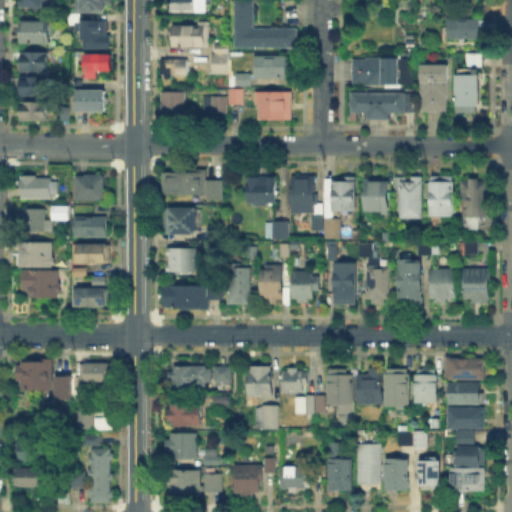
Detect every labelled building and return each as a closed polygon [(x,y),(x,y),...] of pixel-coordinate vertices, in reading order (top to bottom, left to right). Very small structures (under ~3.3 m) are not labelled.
[(23,8),(23,0),(50,0),(50,8),(23,8)] [(82,13),(82,0),(108,0),(108,13),(82,13)] [(177,0),(208,0),(208,12),(177,12),(177,0)] [(237,1),(258,1),(258,26),(301,26),(301,48),(237,48),(237,1)] [(108,20),(108,35),(114,35),(114,49),(86,49),(86,20),(108,20)] [(450,39),(450,20),(484,20),(484,40),(450,39)] [(22,44),(22,21),(51,21),(51,44),(22,44)] [(213,45),(213,47),(176,47),(176,25),(213,25),(213,45)] [(229,56),(214,56),(213,56),(213,45),(229,45),(229,56)] [(22,73),(23,53),(50,53),(50,73),(22,73)] [(485,54),(485,66),(468,66),(468,54),(485,54)] [(86,71),(86,56),(114,56),(114,71),(86,71)] [(214,74),(214,56),(229,56),(229,74),(214,74)] [(257,57),(291,57),(291,79),(257,79),(257,57)] [(402,60),(402,63),(418,63),(418,83),(402,83),(402,86),(357,86),(357,59),(402,60)] [(164,77),(164,62),(189,62),(189,77),(164,77)] [(419,63),(447,63),(447,96),(445,96),(445,109),(421,109),(421,96),(419,96),(419,63)] [(253,76),(253,87),(239,87),(239,76),(253,76)] [(480,77),(480,116),(460,116),(461,77),(480,77)] [(24,96),(24,78),(50,78),(50,96),(24,96)] [(231,105),(231,89),(245,89),(245,105),(231,105)] [(106,93),(106,111),(80,111),(80,93),(106,93)] [(294,93),(294,124),(259,123),(260,93),(294,93)] [(164,124),(164,94),(187,94),(187,124),(164,124)] [(395,113),(395,121),(366,121),(366,113),(355,113),(355,94),(414,94),(414,113),(395,113)] [(205,114),(205,97),(228,97),(228,114),(205,114)] [(23,121),(23,102),(51,102),(51,121),(23,121)] [(72,108),(72,120),(63,120),(63,108),(72,108)] [(207,173),(207,181),(223,181),(223,201),(207,201),(207,194),(166,194),(166,173),(207,173)] [(317,214),(312,214),(293,214),(293,176),(317,176),(317,214)] [(79,201),(79,177),(106,177),(106,201),(79,201)] [(366,212),(366,177),(391,177),(391,212),(366,212)] [(23,199),(23,178),(52,178),(52,199),(23,199)] [(250,178),(276,178),(276,206),(250,206),(250,178)] [(399,219),(399,179),(424,179),(424,219),(399,219)] [(481,219),(466,219),(466,180),(490,180),(489,219),(481,219)] [(331,214),(331,181),(357,181),(357,215),(331,214)] [(432,217),(433,181),(455,181),(455,217),(432,217)] [(67,218),(67,204),(50,204),(50,218),(67,218)] [(25,230),(25,210),(47,210),(47,230),(25,230)] [(197,210),(197,234),(166,234),(166,210),(197,210)] [(323,220),(323,230),(312,230),(312,214),(317,214),(323,214),(323,220)] [(108,218),(108,238),(78,238),(78,218),(108,218)] [(466,231),(466,219),(481,219),(481,231),(466,231)] [(323,237),(323,230),(323,220),(342,220),(342,237),(323,237)] [(269,238),(269,223),(290,223),(290,238),(269,238)] [(468,254),(468,242),(480,242),(480,254),(468,254)] [(272,257),(272,244),(291,244),(291,257),(272,257)] [(24,267),(24,245),(54,245),(53,267),(24,267)] [(247,257),(248,245),(257,245),(257,257),(247,257)] [(362,256),(362,245),(375,245),(375,256),(362,256)] [(415,257),(415,245),(434,246),(434,257),(415,257)] [(109,247),(108,262),(81,262),(81,246),(109,247)] [(328,259),(328,246),(339,246),(339,259),(328,259)] [(169,273),(169,248),(200,248),(200,273),(169,273)] [(336,261),(357,261),(357,306),(336,306),(336,261)] [(402,298),(402,261),(424,261),(424,298),(402,298)] [(369,304),(369,263),(392,264),(391,304),(369,304)] [(263,296),(263,266),(284,267),(284,296),(263,296)] [(232,304),(232,268),(253,268),(253,305),(232,304)] [(432,299),(432,269),(456,270),(456,299),(432,299)] [(491,295),(491,306),(474,306),(474,295),(466,295),(466,270),(491,270),(491,295)] [(295,272),(316,272),(316,286),(315,286),(315,302),(294,302),(295,272)] [(25,298),(25,273),(61,274),(61,298),(25,298)] [(95,290),(95,279),(108,279),(108,306),(80,306),(80,290),(95,290)] [(210,311),(165,311),(165,287),(210,288),(210,285),(224,285),(224,300),(210,300),(210,311)] [(448,380),(448,359),(486,359),(486,380),(448,380)] [(53,363),(53,391),(20,391),(20,363),(53,363)] [(84,363),(116,363),(115,381),(102,381),(102,384),(84,384),(84,363)] [(216,383),(216,367),(232,367),(231,383),(216,383)] [(307,368),(307,393),(285,393),(285,367),(307,368)] [(325,372),(325,403),(351,403),(351,373),(344,373),(344,367),(327,367),(327,372),(325,372)] [(390,406),(390,367),(409,367),(409,406),(390,406)] [(273,368),(273,398),(250,398),(250,368),(273,368)] [(383,404),(361,403),(361,375),(370,375),(370,368),(384,368),(383,404)] [(174,389),(174,370),(209,370),(208,389),(174,389)] [(417,403),(418,371),(438,371),(438,403),(417,403)] [(73,379),(73,395),(59,394),(59,379),(73,379)] [(450,403),(450,385),(483,385),(483,404),(450,403)] [(314,411),(314,393),(323,393),(323,411),(314,411)] [(293,411),(293,396),(312,396),(312,411),(293,411)] [(203,406),(203,427),(171,427),(171,405),(203,406)] [(259,431),(259,407),(279,407),(279,431),(259,431)] [(450,429),(450,409),(487,409),(487,429),(450,429)] [(77,431),(77,417),(90,417),(90,431),(77,431)] [(98,431),(98,420),(116,420),(116,431),(98,431)] [(401,448),(401,429),(428,430),(428,448),(401,448)] [(170,459),(170,433),(199,433),(198,460),(170,459)] [(459,444),(459,434),(476,434),(476,444),(459,444)] [(20,462),(20,442),(46,442),(46,462),(20,462)] [(460,464),(460,447),(485,447),(485,464),(460,464)] [(91,503),(91,449),(114,449),(114,503),(91,503)] [(206,466),(206,451),(220,451),(220,466),(206,466)] [(360,454),(383,454),(383,486),(360,485),(360,454)] [(268,471),(268,459),(277,459),(277,471),(268,471)] [(332,492),(332,459),(354,459),(353,492),(332,492)] [(389,461),(409,461),(409,490),(389,490),(389,461)] [(422,488),(422,461),(442,461),(442,488),(422,488)] [(237,467),(263,467),(262,497),(237,497),(237,467)] [(18,487),(18,468),(42,468),(42,487),(18,487)] [(71,486),(83,485),(82,469),(70,470),(71,486)] [(455,493),(456,469),(486,469),(486,493),(455,493)] [(285,470),(310,470),(310,490),(285,490),(285,470)] [(205,472),(205,476),(222,476),(222,495),(170,495),(170,472),(205,472)]
